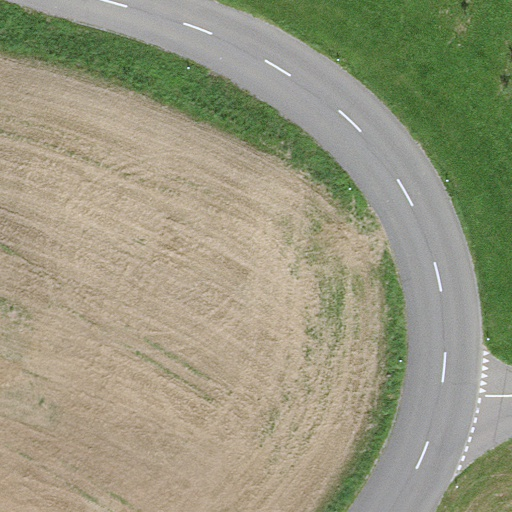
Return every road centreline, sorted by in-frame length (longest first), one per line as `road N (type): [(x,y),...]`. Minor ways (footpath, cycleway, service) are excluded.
road 1 (tertiary): [(444,390),(449,316),(425,224),(387,160),(342,111),(281,67),(187,24),(97,0)]
road 2 (tertiary): [(392,511),(421,466),(444,390)]
